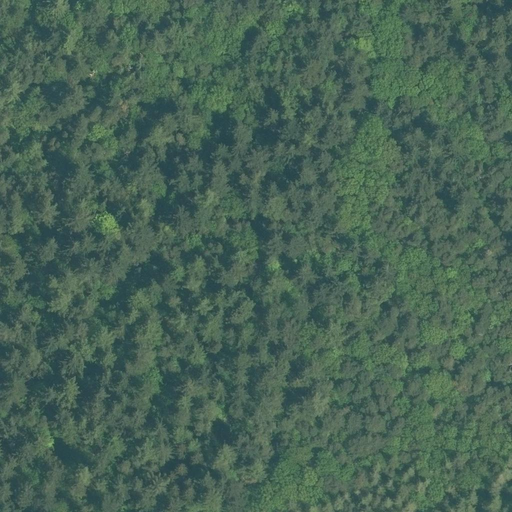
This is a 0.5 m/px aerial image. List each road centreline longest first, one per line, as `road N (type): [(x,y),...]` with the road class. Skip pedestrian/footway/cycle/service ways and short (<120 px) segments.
road 1 (unclassified): [(259,511),(393,0)]
road 2 (track): [(149,218),(241,115),(302,0)]
